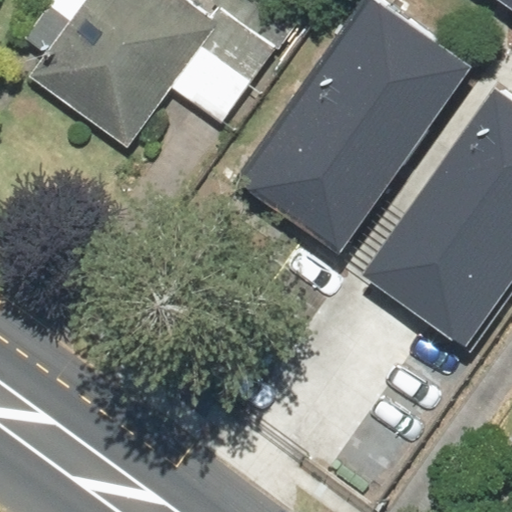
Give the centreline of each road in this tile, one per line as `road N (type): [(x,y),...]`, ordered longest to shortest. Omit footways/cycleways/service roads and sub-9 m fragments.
road 1 (unknown): [(376,511),(511,330)]
road 2 (secondary): [(0,405),(144,511)]
